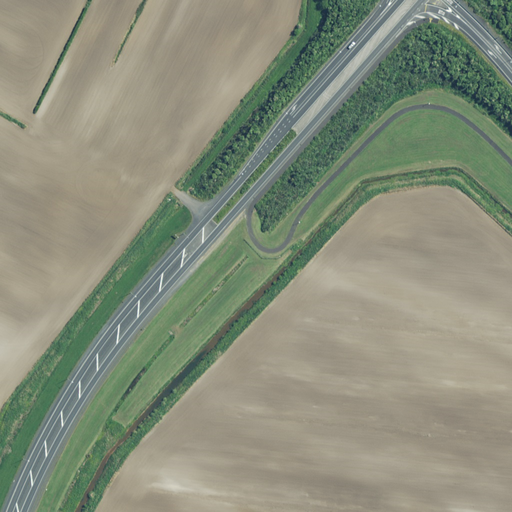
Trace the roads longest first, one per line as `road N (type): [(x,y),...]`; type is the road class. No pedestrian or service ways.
road 1 (primary): [(412,9),(126,337),(78,407),(25,511)]
road 2 (primary): [(9,511),(51,415),(96,348),(283,133)]
road 3 (primary): [(283,133),(401,0)]
road 4 (motorway): [(283,133),(289,113),(387,0)]
